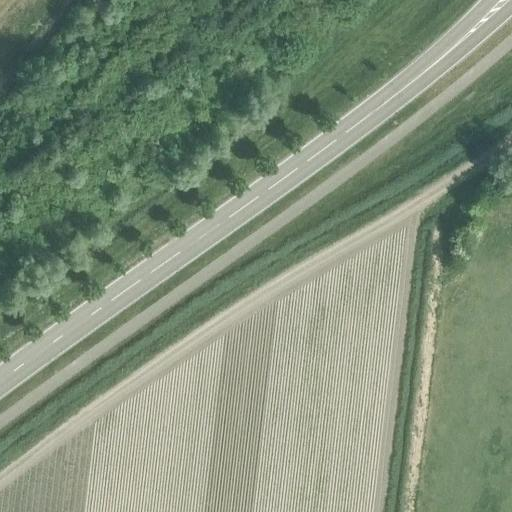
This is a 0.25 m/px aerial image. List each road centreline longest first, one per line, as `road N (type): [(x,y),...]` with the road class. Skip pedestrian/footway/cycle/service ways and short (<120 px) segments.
road 1 (secondary): [(0,384),(414,77),(501,0)]
road 2 (track): [(511,151),(244,304),(0,484)]
